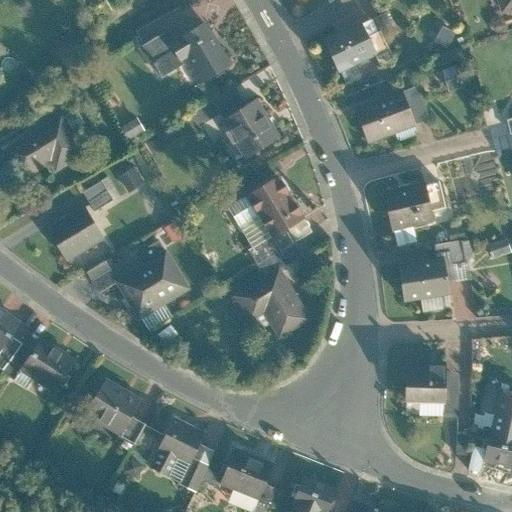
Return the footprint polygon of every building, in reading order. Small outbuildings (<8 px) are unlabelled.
[(511,6),(511,0),(495,0),(500,11),(511,6)] [(230,62),(204,20),(170,41),(164,31),(142,44),(160,74),(188,59),(200,79),(230,62)] [(322,40),(338,72),(373,55),(363,36),(357,23),(322,40)] [(376,29),(363,36),(373,55),(377,62),(389,56),(376,29)] [(0,72),(27,73),(27,56),(0,55),(0,72)] [(459,87),(451,65),(441,69),(449,91),(459,87)] [(414,84),(398,91),(412,125),(427,119),(414,84)] [(280,136),(256,97),(246,102),(235,85),(212,99),(222,117),(220,118),(246,156),(280,136)] [(355,108),(368,142),(412,125),(398,91),(355,108)] [(61,112),(0,150),(19,180),(49,162),(54,171),(86,151),(61,112)] [(136,117),(120,126),(128,140),(144,131),(136,117)] [(144,181),(134,166),(119,176),(129,191),(144,181)] [(305,215),(279,174),(247,194),(272,235),(305,215)] [(101,180),(82,192),(94,210),(113,198),(101,180)] [(380,189),(389,230),(431,221),(429,210),(423,184),(422,180),(380,189)] [(435,181),(423,184),(429,210),(441,207),(435,181)] [(82,204),(46,227),(68,260),(103,237),(82,204)] [(461,227),(447,230),(449,240),(462,237),(461,227)] [(505,237),(485,244),(490,259),(510,252),(505,237)] [(110,268),(91,279),(98,291),(114,281),(139,320),(190,288),(166,248),(164,248),(157,239),(139,251),(145,260),(116,278),(110,268)] [(458,240),(432,244),(433,253),(448,250),(449,262),(460,260),(458,240)] [(439,258),(395,265),(401,300),(445,293),(439,258)] [(278,268),(234,294),(250,322),(263,314),(278,339),(310,319),(278,268)] [(18,320),(0,307),(0,346),(9,334),(18,320)] [(170,325),(157,335),(164,345),(178,335),(170,325)] [(22,342),(9,334),(0,346),(0,366),(4,369),(22,342)] [(76,359),(43,337),(34,350),(20,371),(53,393),(76,359)] [(34,350),(22,342),(4,369),(15,377),(20,371),(34,350)] [(444,362),(405,360),(404,401),(442,402),(444,370),(444,362)] [(456,376),(444,370),(442,402),(442,415),(455,415),(456,376)] [(141,398),(105,377),(83,414),(134,444),(145,424),(131,416),(141,398)] [(493,416),(497,393),(499,386),(484,382),(478,412),(493,416)] [(511,396),(497,393),(493,416),(484,462),(511,467),(511,396)] [(205,431),(174,416),(149,466),(170,476),(179,459),(189,465),(199,444),(205,431)] [(466,432),(454,432),(454,454),(465,454),(466,432)] [(215,451),(199,444),(189,465),(179,486),(196,492),(215,451)] [(274,462),(234,447),(220,484),(259,499),(265,483),(274,462)] [(442,455),(438,466),(448,470),(452,459),(442,455)] [(305,474),(290,511),(327,511),(337,487),(305,474)] [(268,511),(278,488),(265,483),(259,499),(253,511),(268,511)] [(406,511),(372,501),(368,511),(406,511)]
